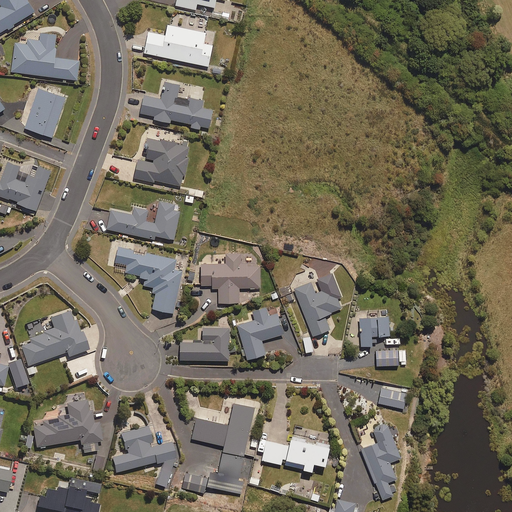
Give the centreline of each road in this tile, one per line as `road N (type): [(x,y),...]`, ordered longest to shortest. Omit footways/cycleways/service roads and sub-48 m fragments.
road 1 (residential): [(47,250),(107,106),(109,38),(91,0)]
road 2 (residential): [(129,362),(114,317),(47,250)]
